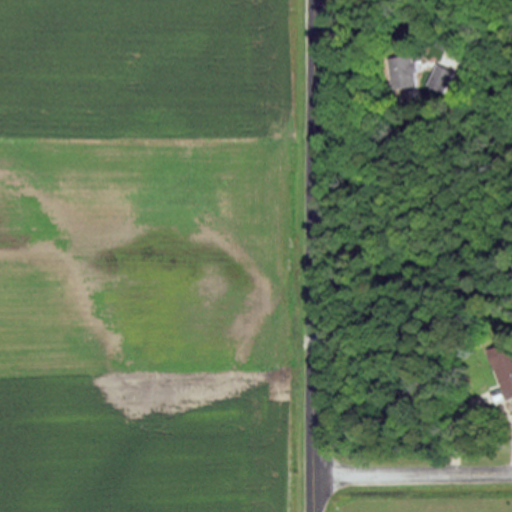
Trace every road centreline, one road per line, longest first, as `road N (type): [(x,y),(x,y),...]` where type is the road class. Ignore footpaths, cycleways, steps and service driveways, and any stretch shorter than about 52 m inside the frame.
road 1 (residential): [(317,511),(318,0)]
road 2 (residential): [(318,474),(511,473)]
